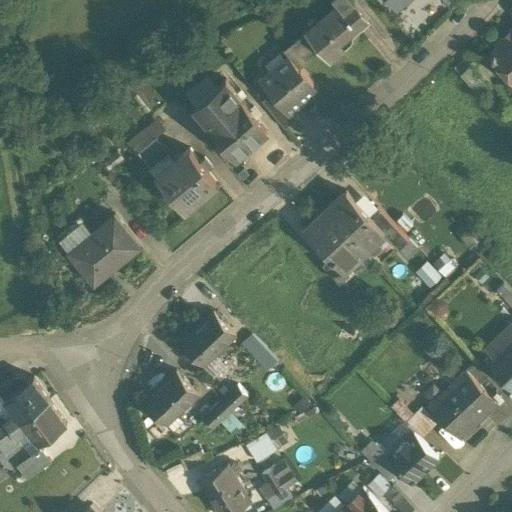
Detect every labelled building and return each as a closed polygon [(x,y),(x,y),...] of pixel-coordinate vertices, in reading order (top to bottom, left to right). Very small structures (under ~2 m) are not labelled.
[(355,0),(352,0),(344,7),(339,2),(308,28),(307,28),(305,29),(306,30),(287,46),(286,45),(285,47),(290,54),(300,66),(301,65),(302,64),(322,47),(330,58),(345,45),(340,39),(368,16),(355,0)] [(511,32),(490,53),(496,61),(496,65),(501,71),(506,71),(511,77),(511,32)] [(300,66),(290,54),(262,78),(272,90),(289,110),(291,109),(314,90),(314,81),(301,65),(300,66)] [(267,128),(226,79),(196,105),(237,154),(267,128)] [(289,110),(272,90),(263,98),(286,126),(297,117),(291,109),(289,110)] [(81,110),(64,119),(75,132),(90,123),(81,110)] [(24,147),(33,163),(55,153),(47,136),(24,147)] [(176,160),(157,137),(138,151),(157,175),(176,160)] [(216,179),(191,148),(176,160),(157,175),(184,208),(202,194),(200,192),(216,179)] [(369,212),(347,188),(326,207),(369,254),(389,236),(390,235),(369,212)] [(391,218),(377,204),(369,212),(390,235),(389,236),(399,247),(409,238),(400,228),(391,218)] [(369,254),(326,207),(305,226),(331,254),(343,267),(344,266),(350,272),(369,254)] [(401,209),(391,218),(400,228),(410,219),(401,209)] [(91,232),(70,249),(95,280),(140,244),(115,213),(91,232)] [(83,222),(62,239),(70,249),(91,232),(83,222)] [(343,267),(331,254),(322,262),(340,281),(350,272),(344,266),(343,267)] [(503,297),(511,306),(511,291),(511,290),(503,297)] [(214,307),(182,337),(199,356),(210,346),(215,351),(236,331),(214,307)] [(511,318),(483,346),(489,351),(483,356),(511,386),(511,318)] [(263,342),(252,331),(243,340),(268,367),(278,359),(274,354),(263,342)] [(272,333),(263,342),(274,354),(284,345),(272,333)] [(204,359),(210,369),(223,360),(218,351),(204,359)] [(177,367),(145,396),(167,420),(199,390),(177,367)] [(34,373),(23,381),(16,372),(0,384),(0,387),(14,409),(4,416),(5,418),(11,425),(51,396),(34,373)] [(466,372),(431,404),(460,435),(495,403),(466,372)] [(239,381),(222,397),(231,407),(248,391),(239,381)] [(0,413),(0,414),(3,412),(4,416),(14,409),(0,387),(0,413)] [(51,396),(11,425),(18,434),(28,425),(39,440),(68,419),(51,396)] [(222,397),(204,413),(214,423),(231,407),(222,397)] [(414,413),(399,398),(392,405),(406,420),(414,413)] [(423,405),(407,421),(422,437),(438,421),(423,405)] [(0,433),(11,425),(5,418),(4,416),(3,412),(0,414),(0,433)] [(11,425),(0,433),(0,437),(9,450),(23,439),(18,434),(11,425)] [(266,430),(246,442),(257,459),(277,448),(266,430)] [(415,432),(388,456),(400,470),(412,482),(439,458),(415,432)] [(388,456),(376,443),(365,453),(389,479),(400,470),(388,456)] [(42,445),(18,462),(27,475),(52,458),(42,445)] [(203,446),(181,456),(186,466),(208,457),(203,446)] [(287,484),(274,463),(262,471),(275,491),(287,484)] [(235,472),(229,476),(222,464),(201,477),(222,511),(227,511),(251,498),(235,472)] [(385,493),(394,502),(403,511),(410,511),(415,508),(394,485),(385,493)] [(387,511),(385,510),(363,488),(346,504),(353,511),(387,511)] [(99,511),(90,502),(80,511),(99,511)]
